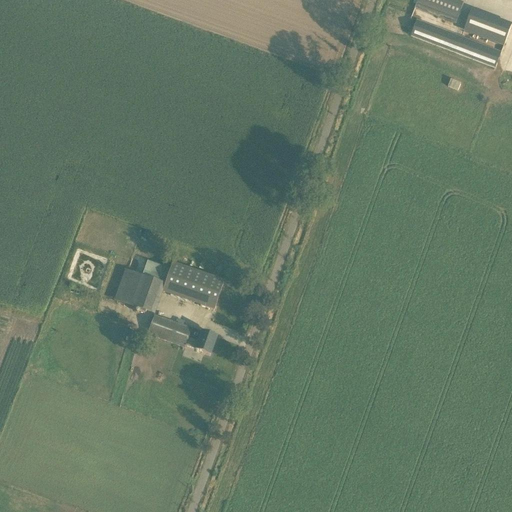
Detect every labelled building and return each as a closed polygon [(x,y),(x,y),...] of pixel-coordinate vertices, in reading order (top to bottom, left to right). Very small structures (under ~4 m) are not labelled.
[(428,0),(419,0),(417,6),(426,9),(428,0)] [(503,48),(511,26),(472,11),(463,33),(503,48)] [(496,69),(502,54),(416,21),(410,37),(496,69)] [(446,88),(457,92),(459,85),(449,82),(446,88)] [(209,278),(200,306),(214,311),(224,283),(209,278)] [(185,349),(186,347),(192,330),(154,317),(148,336),(185,349)] [(210,357),(216,339),(192,330),(186,347),(197,350),(196,352),(210,357)]
